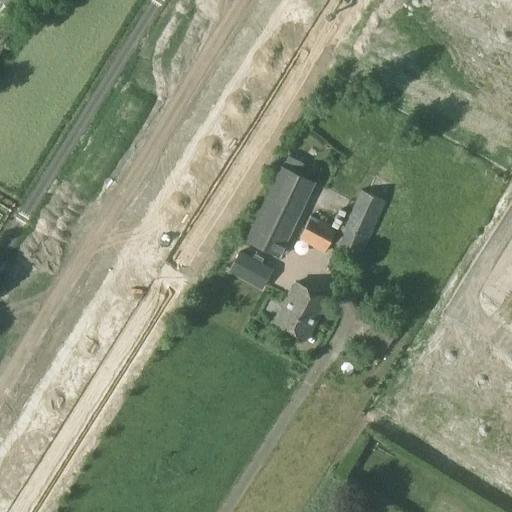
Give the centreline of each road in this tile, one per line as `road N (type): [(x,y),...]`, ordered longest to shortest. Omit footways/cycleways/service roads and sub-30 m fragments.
road 1 (track): [(0,459),(303,0)]
road 2 (residential): [(0,259),(162,0)]
road 3 (residential): [(511,367),(440,322),(511,205)]
